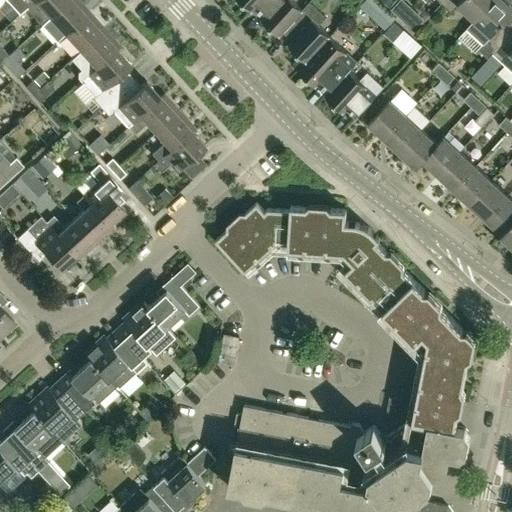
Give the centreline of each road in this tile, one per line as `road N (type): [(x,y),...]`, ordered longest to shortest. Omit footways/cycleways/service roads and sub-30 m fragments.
road 1 (residential): [(258,310),(283,289),(313,293),(376,340),(380,379),(367,394),(342,400),(243,377)]
road 2 (tertiary): [(511,305),(287,117)]
road 3 (residential): [(186,230),(79,322),(47,320)]
road 4 (tertiary): [(287,117),(172,0)]
road 5 (residential): [(287,117),(188,208),(186,230)]
